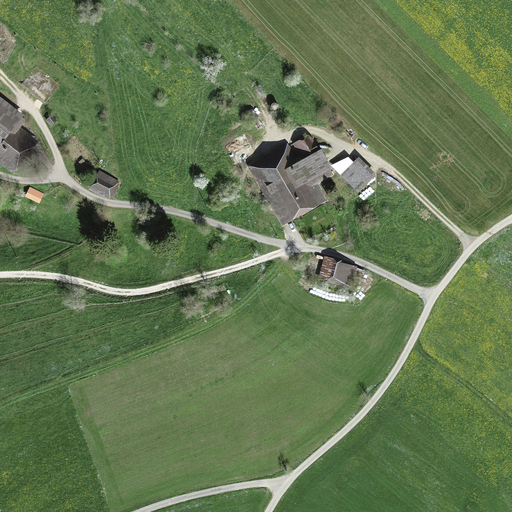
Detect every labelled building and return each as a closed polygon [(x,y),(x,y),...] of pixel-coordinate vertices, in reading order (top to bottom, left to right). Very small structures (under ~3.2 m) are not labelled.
[(37,65),(22,84),(45,103),(60,84),(37,65)] [(24,120),(0,101),(0,163),(8,170),(29,143),(15,132),(24,120)] [(58,120),(54,116),(50,120),(53,124),(58,120)] [(284,149),(250,168),(280,219),(323,194),(316,182),(331,173),(310,137),(298,144),(304,155),(291,162),(284,149)] [(359,189),(373,175),(359,160),(344,174),(359,189)] [(93,185),(113,197),(119,183),(101,172),(93,185)] [(30,188),(26,195),(39,202),(43,194),(30,188)] [(324,260),(319,280),(351,288),(356,268),(324,260)]
